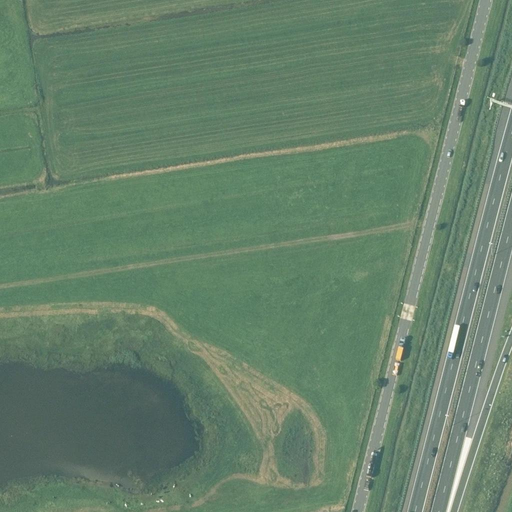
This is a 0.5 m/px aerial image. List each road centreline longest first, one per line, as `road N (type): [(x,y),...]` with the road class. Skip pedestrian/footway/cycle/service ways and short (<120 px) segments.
road 1 (tertiary): [(487,0),(358,511)]
road 2 (track): [(0,279),(428,228)]
road 3 (motorway): [(511,133),(414,511)]
road 4 (motorway): [(440,511),(511,245)]
road 5 (motorway): [(448,511),(511,336)]
